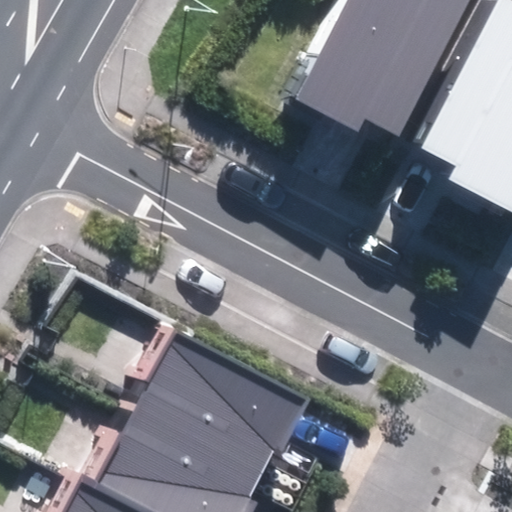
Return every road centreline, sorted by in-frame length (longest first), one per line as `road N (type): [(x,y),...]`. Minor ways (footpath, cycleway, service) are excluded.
road 1 (residential): [(0,99),(464,346)]
road 2 (residential): [(380,511),(464,346)]
